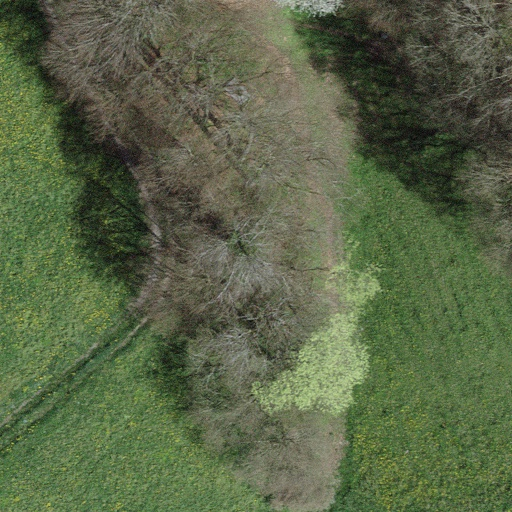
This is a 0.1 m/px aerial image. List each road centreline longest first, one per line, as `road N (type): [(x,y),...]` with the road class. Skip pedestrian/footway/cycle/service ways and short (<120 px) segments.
road 1 (track): [(57,0),(173,224),(131,320)]
road 2 (track): [(0,435),(131,320)]
